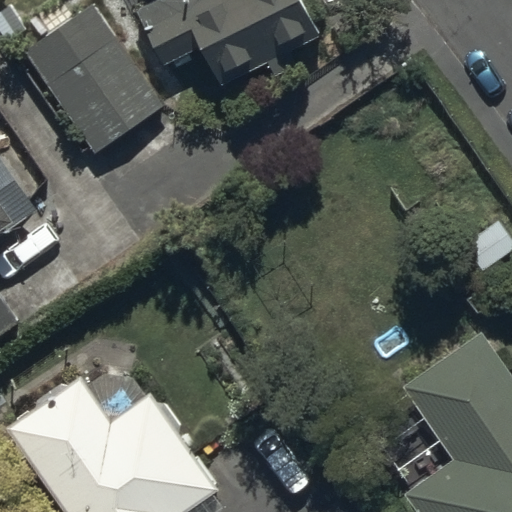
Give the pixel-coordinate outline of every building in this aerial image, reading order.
[(98,0),(92,0),(27,46),(99,149),(103,146),(122,173),(176,136),(157,110),(169,102),(98,0)] [(324,27),(309,0),(145,0),(141,2),(173,60),(206,42),(227,80),(271,56),(279,71),(304,57),(296,42),(324,27)] [(0,226),(40,197),(0,142),(0,226)] [(0,330),(21,318),(0,284),(0,330)] [(511,511),(511,371),(477,323),(403,376),(454,447),(402,485),(421,511),(511,511)] [(214,511),(231,499),(220,485),(225,481),(181,426),(185,423),(154,384),(149,389),(132,368),(85,371),(7,426),(68,511),(214,511)]
